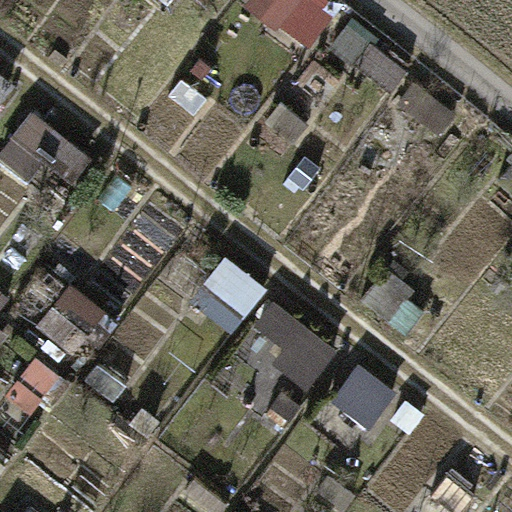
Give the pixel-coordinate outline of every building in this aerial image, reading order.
[(264,0),(320,36),(343,0),(264,0)] [(371,6),(347,27),(392,78),(416,57),(371,6)] [(0,90),(20,60),(0,47),(0,90)] [(42,98),(0,164),(0,259),(6,263),(91,129),(42,98)] [(240,242),(203,290),(240,319),(278,271),(240,242)] [(289,287),(256,331),(314,374),(347,330),(289,287)] [(40,395),(72,369),(54,346),(22,372),(40,395)] [(383,412),(409,374),(370,348),(344,387),(383,412)] [(75,405),(37,451),(101,502),(139,456),(75,405)] [(472,511),(490,490),(422,438),(387,482),(425,511),(472,511)]
